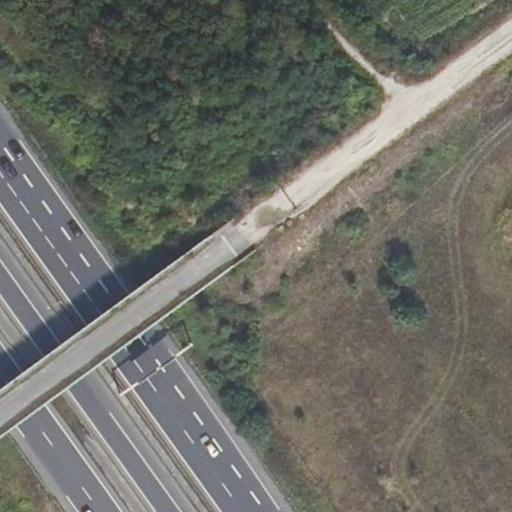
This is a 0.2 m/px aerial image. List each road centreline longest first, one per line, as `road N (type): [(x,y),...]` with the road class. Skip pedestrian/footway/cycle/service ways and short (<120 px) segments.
road 1 (track): [(0,408),(511,35)]
road 2 (motorway): [(255,511),(0,125)]
road 3 (motorway): [(242,511),(0,173)]
road 4 (motorway): [(167,511),(0,278)]
road 5 (motorway): [(0,371),(100,511)]
